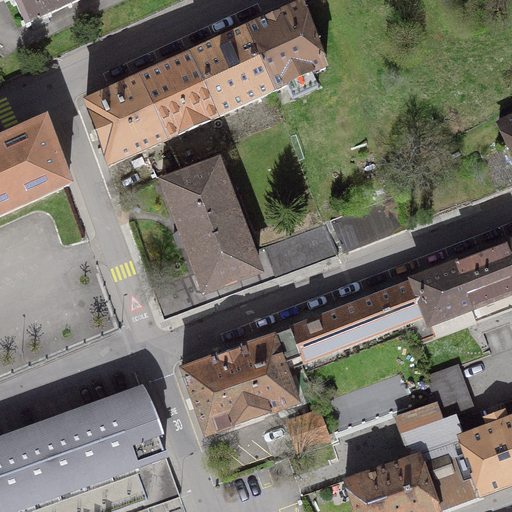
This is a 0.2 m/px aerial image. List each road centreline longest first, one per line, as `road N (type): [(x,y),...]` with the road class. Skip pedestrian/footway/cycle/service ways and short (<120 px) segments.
road 1 (residential): [(151,347),(511,209)]
road 2 (residential): [(51,99),(151,347)]
road 3 (residential): [(51,99),(254,0)]
road 4 (residential): [(151,347),(207,511)]
road 5 (residential): [(151,347),(0,403)]
